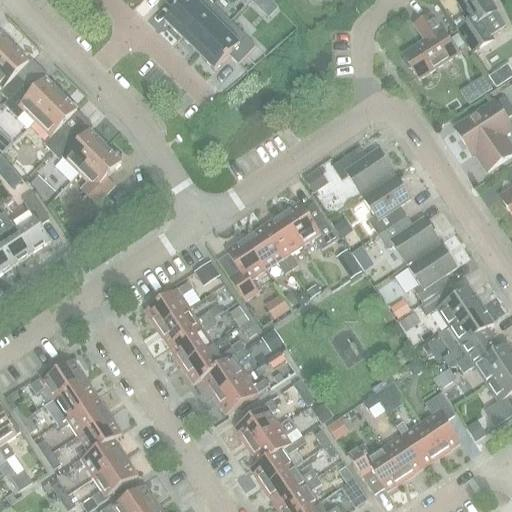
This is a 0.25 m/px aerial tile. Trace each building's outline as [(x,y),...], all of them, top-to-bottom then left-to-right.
[(174,13),(164,23),(181,40),(213,7),(205,0),(167,0),(164,3),(174,13)] [(252,0),(250,3),(256,9),(264,0),(252,0)] [(488,0),(454,0),(470,23),(458,31),(473,54),(493,41),(481,22),(497,12),(488,0)] [(213,7),(181,40),(197,56),(230,23),(213,7)] [(403,57),(405,60),(403,63),(409,70),(411,70),(419,82),(457,57),(441,32),(439,33),(430,18),(415,27),(425,42),(403,57)] [(230,23),(197,56),(215,73),(229,58),(238,67),(256,49),(230,23)] [(0,61),(13,49),(0,36),(0,61)] [(0,92),(0,94),(8,102),(26,84),(17,76),(29,64),(13,49),(0,61),(0,88),(2,91),(0,92)] [(511,75),(506,67),(489,78),(496,88),(511,77),(511,75)] [(25,114),(35,123),(61,96),(46,81),(35,92),(26,84),(8,102),(4,106),(18,121),(25,114)] [(471,86),(460,93),(468,106),(480,99),(471,86)] [(44,145),(53,154),(70,136),(62,128),(77,112),(61,96),(35,123),(51,138),(44,145)] [(511,117),(511,109),(506,101),(502,101),(495,105),(495,104),(455,131),(472,158),(476,155),(488,173),(511,157),(511,152),(502,138),(511,130),(506,122),(511,117)] [(64,160),(80,175),(106,148),(90,133),(79,144),(70,136),(53,154),(61,163),(64,160)] [(106,148),(80,175),(89,184),(82,192),(88,198),(97,206),(115,188),(107,180),(122,164),(106,148)] [(349,179),(362,198),(395,177),(393,175),(390,177),(386,170),(389,168),(378,152),(367,159),(361,149),(332,168),(342,183),(349,179)] [(0,158),(0,177),(4,183),(15,174),(1,157),(0,158)] [(304,180),(313,195),(327,186),(318,171),(304,180)] [(368,223),(378,237),(407,218),(400,208),(411,201),(400,186),(397,187),(393,181),(396,179),(395,177),(362,198),(375,218),(368,223)] [(45,186),(39,193),(48,201),(54,194),(45,186)] [(511,192),(501,200),(511,217),(511,192)] [(29,213),(11,225),(32,256),(51,244),(40,228),(50,222),(33,196),(23,203),(29,213)] [(282,217),(281,218),(302,248),(314,241),(322,253),(339,241),(324,220),(314,226),(300,205),(290,211),(289,215),(283,219),(282,217)] [(0,218),(0,247),(1,249),(14,268),(32,256),(27,249),(11,225),(4,215),(0,218)] [(272,223),(263,229),(276,249),(292,272),(298,268),(291,256),(302,248),(281,218),(282,219),(276,224),(272,223)] [(395,247),(407,267),(440,246),(439,244),(436,246),(431,239),(434,237),(433,234),(435,231),(429,222),(425,223),(424,221),(413,228),(407,218),(378,237),(388,252),(395,247)] [(343,222),(333,228),(340,238),(350,232),(343,222)] [(253,239),(247,243),(251,249),(266,272),(277,265),(285,277),(292,272),(276,249),(263,229),(254,235),(253,239)] [(251,249),(247,243),(246,241),(245,241),(247,243),(240,248),(236,247),(227,253),(241,275),(231,281),(245,303),(262,292),(254,280),(266,272),(251,249)] [(409,270),(397,277),(408,295),(414,292),(423,306),(441,294),(452,287),(446,277),(456,270),(446,254),(443,256),(438,250),(439,249),(441,248),(440,246),(407,267),(409,270)] [(0,277),(14,268),(1,249),(0,247),(0,277)] [(361,250),(351,257),(357,266),(368,259),(361,250)] [(354,264),(343,271),(351,282),(361,275),(354,264)] [(210,265),(195,275),(204,288),(219,278),(210,265)] [(158,331),(158,332),(189,311),(181,299),(193,291),(189,284),(145,313),(152,323),(156,324),(160,330),(158,331)] [(307,293),(312,301),(321,295),(316,287),(307,293)] [(437,312),(448,329),(481,308),(469,290),(447,304),(441,294),(423,306),(419,309),(426,319),(437,312)] [(299,296),(298,302),(301,308),(311,301),(305,292),(299,296)] [(265,308),(275,322),(289,313),(280,298),(265,308)] [(402,302),(390,310),(397,321),(409,313),(402,302)] [(218,307),(208,314),(209,315),(212,320),(222,313),(220,310),(218,307)] [(239,308),(229,315),(239,329),(241,327),(248,322),(239,308)] [(450,356),(457,365),(479,351),(472,341),(494,327),(481,308),(448,329),(461,348),(450,356)] [(164,341),(170,350),(213,321),(212,320),(209,315),(197,322),(189,311),(158,332),(160,331),(164,337),(164,341)] [(413,315),(397,325),(402,332),(417,322),(413,315)] [(182,367),(182,368),(213,346),(206,334),(217,327),(213,321),(170,350),(176,359),(180,359),(184,366),(182,367)] [(248,322),(241,327),(249,340),(257,334),(248,322)] [(273,332),(261,341),(270,354),(282,345),(273,332)] [(194,386),(203,381),(202,380),(237,357),(232,350),(221,357),(213,346),(182,368),(184,367),(188,373),(188,377),(194,386)] [(212,390),(216,396),(245,377),(237,365),(249,357),(245,351),(243,352),(239,346),(232,350),(237,357),(202,380),(203,381),(208,389),(212,390)] [(475,369),(486,386),(511,369),(511,354),(507,347),(485,361),(479,351),(457,365),(463,376),(475,369)] [(280,354),(267,363),(273,370),(285,361),(280,354)] [(418,362),(407,369),(414,379),(424,372),(418,362)] [(46,390),(54,402),(85,382),(83,383),(79,378),(80,373),(73,363),(43,383),(41,380),(30,388),(36,396),(46,390)] [(499,405),(485,414),(495,430),(511,418),(511,401),(510,398),(511,396),(511,369),(486,386),(499,405)] [(434,381),(440,392),(456,382),(450,371),(434,381)] [(279,376),(273,380),(277,386),(283,382),(279,376)] [(245,377),(216,396),(214,398),(215,398),(217,397),(221,403),(220,407),(227,417),(270,388),(265,381),(253,389),(245,377)] [(54,402),(45,408),(53,420),(58,426),(98,399),(91,390),(87,389),(83,384),(85,383),(85,382),(54,402)] [(293,388),(307,409),(315,404),(301,383),(299,384),(293,388)] [(387,390),(376,397),(381,404),(388,415),(405,404),(393,386),(387,390)] [(433,418),(421,426),(441,458),(460,446),(446,424),(456,418),(441,395),(425,406),(433,418)] [(381,404),(376,397),(363,406),(368,413),(381,404)] [(70,426),(79,438),(109,418),(107,419),(103,414),(104,409),(98,399),(58,426),(61,432),(70,426)] [(248,448),(249,448),(279,428),(271,416),(278,411),(272,402),(265,407),(266,410),(235,430),(242,440),(247,441),(250,446),(248,448)] [(323,406),(313,413),(322,425),(331,418),(323,406)] [(13,412),(21,424),(29,419),(21,407),(13,412)] [(0,412),(0,453),(6,462),(14,457),(6,445),(17,438),(21,435),(12,421),(7,424),(0,412)] [(78,456),(81,462),(113,441),(114,442),(122,436),(115,426),(111,425),(107,420),(109,418),(79,438),(86,450),(78,456)] [(29,419),(21,424),(30,436),(37,431),(29,419)] [(327,429),(334,441),(345,434),(338,422),(327,429)] [(473,425),(468,428),(477,442),(487,435),(478,422),(473,425)] [(403,426),(397,430),(403,438),(424,470),(441,458),(421,427),(409,435),(403,426)] [(253,457),(259,466),(260,467),(283,451),(283,452),(302,439),(297,431),(287,439),(279,428),(249,448),(249,449),(251,447),(254,452),(253,457)] [(315,438),(323,450),(330,445),(322,433),(315,438)] [(403,438),(385,450),(406,482),(424,470),(403,438)] [(259,466),(251,472),(258,482),(262,483),(266,488),(264,490),(266,488),(295,469),(287,458),(306,445),(302,439),(283,452),(283,451),(260,467),(259,466)] [(85,467),(94,480),(125,459),(122,461),(119,456),(120,451),(114,442),(113,441),(81,462),(73,467),(77,473),(85,467)] [(37,448),(46,460),(53,455),(45,443),(37,448)] [(330,445),(323,450),(331,463),(339,458),(330,445)] [(406,482),(385,450),(372,459),(364,447),(348,457),(363,479),(375,496),(374,496),(375,497),(375,496),(384,490),(387,494),(406,482)] [(53,455),(46,460),(54,472),(61,467),(53,455)] [(125,459),(94,480),(102,493),(92,499),(98,507),(109,500),(107,498),(137,478),(131,468),(126,467),(123,462),(125,460),(125,459)] [(269,499),(275,508),(317,480),(313,473),(302,480),(295,469),(266,488),(270,494),(269,499)] [(339,474),(347,486),(354,481),(346,469),(339,474)] [(24,473),(17,478),(25,490),(32,486),(24,473)] [(17,478),(15,474),(7,479),(18,495),(25,490),(17,478)] [(308,511),(319,505),(311,494),(322,487),(317,480),(275,508),(278,511),(308,511)] [(354,481),(347,486),(341,490),(355,511),(369,502),(354,481)] [(52,490),(60,502),(68,497),(59,485),(52,490)] [(148,511),(156,507),(154,508),(150,503),(151,498),(145,488),(114,508),(113,506),(102,511),(148,511)] [(68,497),(60,502),(66,511),(71,511),(76,509),(68,497)]
